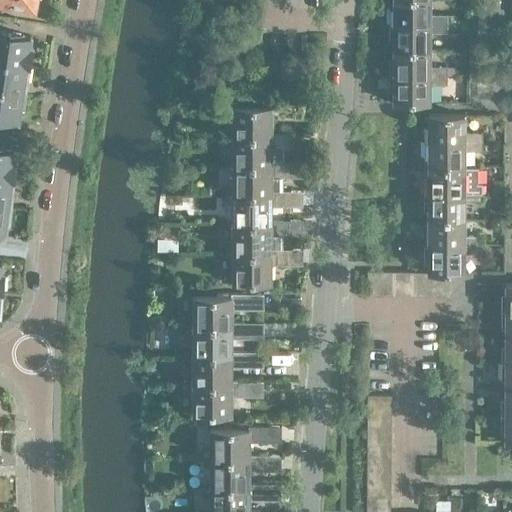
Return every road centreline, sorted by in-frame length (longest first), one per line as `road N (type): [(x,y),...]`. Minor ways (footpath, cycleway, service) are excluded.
road 1 (residential): [(311,511),(350,0)]
road 2 (residential): [(81,0),(35,355)]
road 3 (residential): [(35,355),(40,511)]
